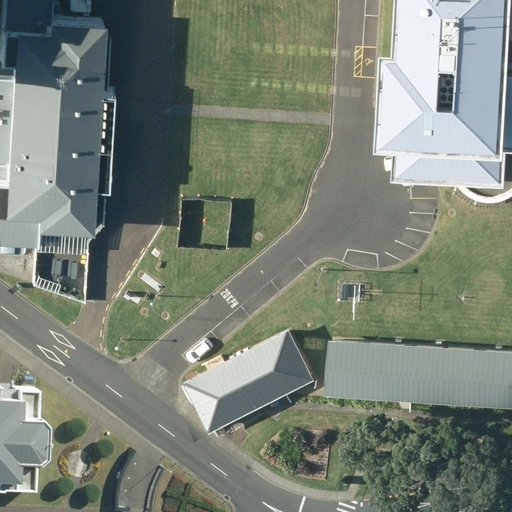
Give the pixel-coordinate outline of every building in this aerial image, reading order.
[(111,179),(118,83),(104,83),(109,13),(53,9),(53,0),(9,0),(5,52),(16,53),(15,69),(0,67),(0,235),(39,238),(40,219),(96,222),(99,178),(111,179)] [(511,0),(409,0),(409,13),(395,14),(404,164),(464,167),(466,174),(469,179),(473,184),(479,188),(484,191),(490,194),(496,195),(503,195),(509,194),(511,193),(511,0)] [(318,375),(294,325),(190,378),(196,389),(215,427),(263,402),(318,375)] [(511,400),(511,346),(334,334),(330,388),(511,400)] [(0,484),(32,486),(33,458),(37,457),(44,452),(45,421),(40,413),(35,413),(37,386),(5,384),(0,383),(0,484)]
